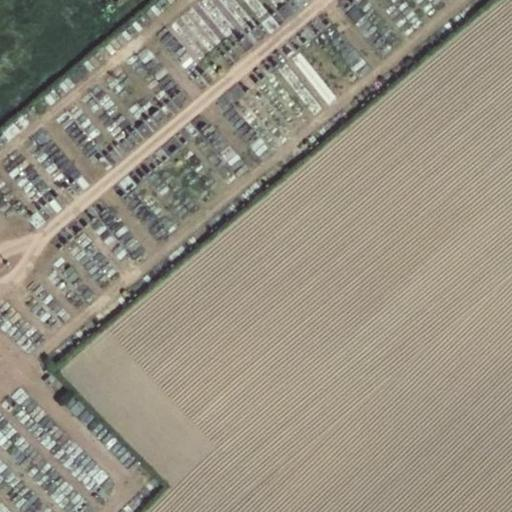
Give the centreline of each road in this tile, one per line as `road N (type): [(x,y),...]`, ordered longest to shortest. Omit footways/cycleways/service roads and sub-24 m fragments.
road 1 (track): [(464,0),(0,390)]
road 2 (track): [(0,285),(57,225),(319,0)]
road 3 (track): [(0,156),(188,0)]
road 4 (track): [(0,351),(125,480),(123,498),(108,511)]
road 5 (track): [(259,173),(147,33)]
road 6 (track): [(159,254),(47,116)]
